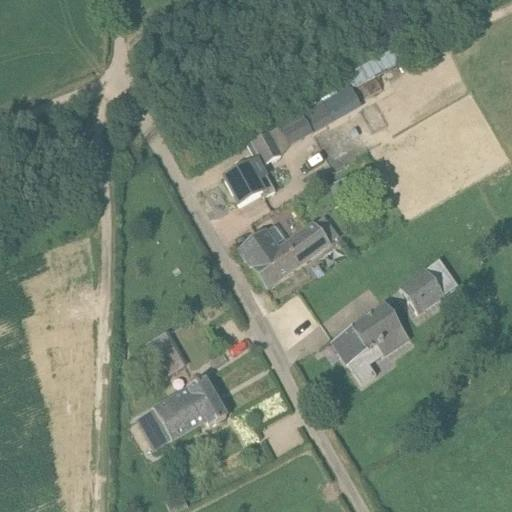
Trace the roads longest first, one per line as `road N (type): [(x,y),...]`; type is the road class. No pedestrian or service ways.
road 1 (unclassified): [(360,511),(122,81)]
road 2 (unclassified): [(122,81),(0,126)]
